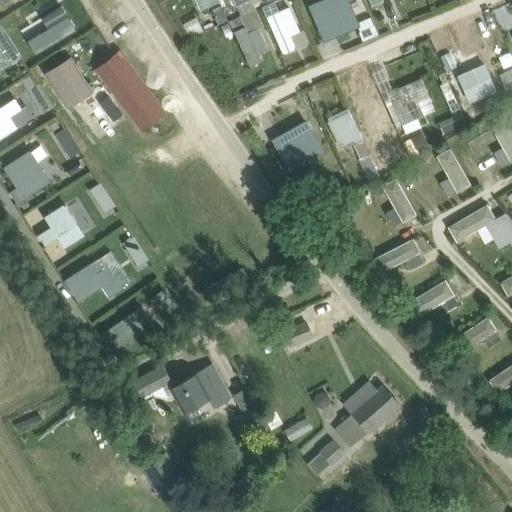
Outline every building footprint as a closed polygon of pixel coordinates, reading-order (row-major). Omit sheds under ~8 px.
[(195,0),(199,10),(221,2),(220,0),(195,0)] [(325,40),(362,25),(351,0),(316,0),(309,3),(325,40)] [(267,5),(280,53),(307,45),(295,4),(276,9),(274,3),(267,5)] [(261,60),(258,52),(270,47),(254,8),(241,14),(246,25),(235,30),(249,65),(261,60)] [(143,131),(151,125),(167,113),(121,51),(97,70),(143,131)] [(479,52),(464,58),(468,68),(456,72),(464,94),(481,88),(485,98),(495,95),(479,52)] [(424,76),(387,88),(398,123),(435,111),(424,76)] [(0,135),(32,122),(21,99),(0,107),(0,135)] [(344,157),(368,146),(349,107),(326,118),(344,157)] [(448,134),(465,115),(457,107),(439,126),(448,134)] [(494,120),(509,161),(511,159),(511,123),(509,115),(494,120)] [(308,117),(273,136),(291,170),(326,151),(308,117)] [(68,126),(56,132),(70,156),(81,150),(68,126)] [(438,154),(458,191),(473,183),(452,146),(438,154)] [(17,186),(9,191),(17,202),(53,180),(32,148),(4,166),(17,186)] [(384,184),(404,221),(418,213),(398,176),(384,184)] [(87,190),(105,217),(119,208),(101,181),(87,190)] [(66,202),(45,216),(55,231),(65,247),(86,233),(66,202)] [(449,224),(457,240),(478,229),(485,243),(495,237),(500,247),(511,240),(511,219),(508,211),(497,216),(490,203),(449,224)] [(415,236),(379,255),(387,269),(423,250),(415,236)] [(127,285),(113,263),(99,272),(92,262),(64,279),(77,300),(103,285),(109,296),(127,285)] [(511,273),(501,278),(507,293),(511,291),(511,273)] [(407,299),(416,316),(457,294),(448,278),(407,299)] [(114,354),(147,332),(140,321),(149,315),(142,305),(100,334),(114,354)] [(471,346),(500,331),(492,316),(463,331),(471,346)] [(307,322),(285,331),(290,346),(313,336),(307,322)] [(511,362),(490,370),(496,389),(511,383),(511,362)] [(211,397),(216,406),(232,397),(213,364),(172,388),(169,382),(172,380),(164,364),(132,382),(141,398),(153,391),(155,396),(171,400),(176,397),(185,413),(211,397)] [(371,380),(344,405),(352,414),(335,428),(352,447),(401,404),(384,386),(380,390),(371,380)] [(257,405),(245,412),(259,437),(272,430),(257,405)] [(16,423),(39,470),(65,457),(42,410),(16,423)] [(319,451),(320,452),(330,464),(331,465),(344,453),(332,439),(319,451)] [(168,450),(143,465),(159,492),(182,478),(184,477),(168,450)] [(244,477),(231,488),(241,499),(253,488),(244,477)] [(318,511),(349,511),(350,511),(341,497),(319,511),(318,511)]
